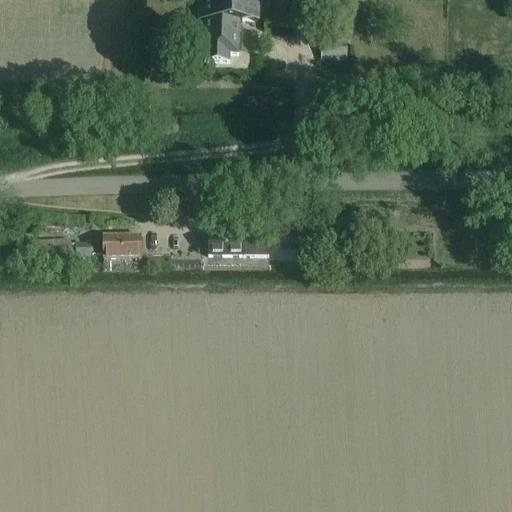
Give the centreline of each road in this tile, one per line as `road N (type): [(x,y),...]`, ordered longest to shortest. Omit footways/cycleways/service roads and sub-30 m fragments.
road 1 (tertiary): [(0,189),(511,179)]
road 2 (track): [(0,143),(511,135)]
